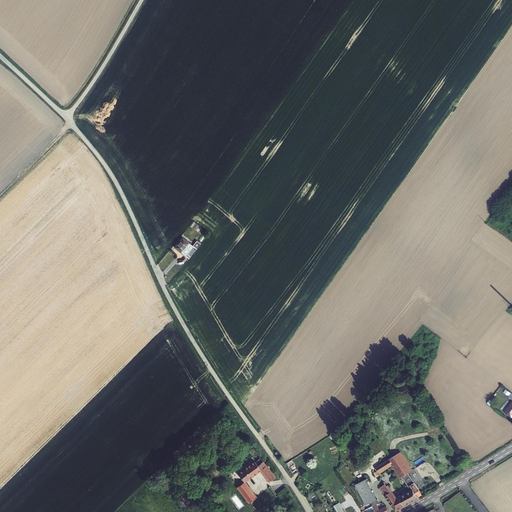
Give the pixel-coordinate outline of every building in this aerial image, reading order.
[(183,238),(175,247),(189,259),(197,249),(193,246),(183,238)] [(379,473),(393,464),(399,473),(402,477),(411,490),(400,497),(401,499),(397,501),(396,499),(385,484),(380,488),(385,496),(396,511),(401,508),(401,507),(404,505),(405,506),(418,498),(418,497),(422,495),(418,487),(408,473),(411,471),(408,465),(399,453),(389,459),(376,467),(378,471),(375,472),(377,475),(380,473),(379,473)] [(238,473),(245,482),(261,470),(270,482),(275,478),(263,461),(258,466),(255,462),(255,461),(238,473)] [(377,499),(367,479),(359,483),(355,485),(357,487),(358,490),(366,505),(370,502),(377,499)] [(250,502),(253,500),(256,498),(245,482),(238,487),(250,502)] [(378,510),(375,505),(379,503),(377,499),(370,502),(372,506),(374,510),(375,511),(378,510)]
